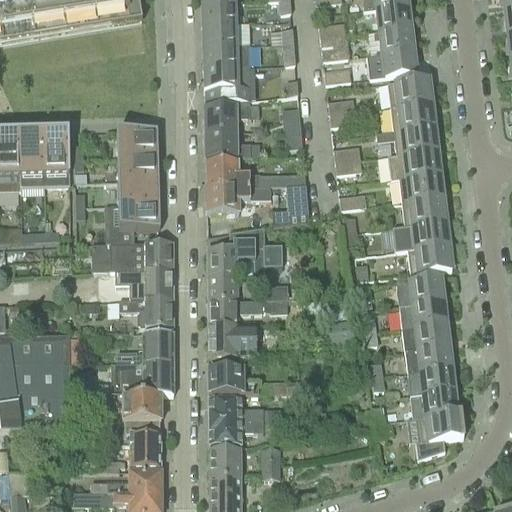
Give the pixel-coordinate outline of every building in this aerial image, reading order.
[(0,0),(0,44),(1,45),(0,38),(0,37),(12,35),(13,43),(33,40),(32,32),(43,30),(45,38),(64,35),(63,27),(75,25),(76,33),(139,23),(135,0),(0,0)] [(199,0),(200,10),(233,9),(233,0),(199,0)] [(337,0),(312,0),(314,12),(339,9),(337,0)] [(362,17),(375,15),(406,12),(404,0),(365,0),(364,1),(363,2),(363,3),(362,5),(362,6),(361,9),(362,17)] [(503,13),(503,16),(511,14),(511,0),(499,0),(499,7),(501,8),(501,7),(504,8),(504,13),(503,13)] [(287,7),(277,7),(279,21),(288,20),(287,7)] [(200,10),(200,31),(234,30),(233,9),(200,10)] [(375,15),(377,38),(408,34),(406,12),(375,15)] [(506,37),(506,40),(511,38),(511,14),(503,16),(503,17),(502,31),(503,31),(507,32),(507,36),(506,37)] [(200,31),(201,53),(235,52),(234,30),(200,31)] [(316,33),(318,45),(343,42),(341,30),(316,33)] [(377,38),(380,61),(411,57),(408,34),(377,38)] [(290,36),(280,37),(281,51),(291,50),(290,36)] [(343,42),(318,45),(319,58),(321,69),(346,66),(344,55),(343,42)] [(291,50),(281,51),(283,73),(293,72),(292,63),(291,50)] [(247,73),(247,52),(235,52),(201,53),(202,75),(247,73)] [(411,57),(380,61),(383,84),(414,80),(411,57)] [(247,73),(202,75),(203,113),(225,112),(225,109),(247,108),(249,108),(248,73),(247,73)] [(322,78),(323,91),(348,88),(347,75),(322,78)] [(386,90),(389,114),(430,109),(431,95),(430,95),(426,94),(426,89),(427,89),(427,85),(386,90)] [(284,89),(285,103),(295,102),(294,88),(284,89)] [(325,109),(327,122),(352,119),(350,106),(325,109)] [(225,109),(225,112),(203,113),(203,139),(235,138),(234,125),(256,125),(256,111),(247,112),(247,108),(225,109)] [(389,114),(391,138),(433,133),(433,132),(434,118),(433,118),(433,119),(429,118),(429,113),(430,113),(430,109),(389,114)] [(280,117),(281,130),(298,128),(296,115),(280,117)] [(352,119),(327,122),(328,134),(353,131),(352,119)] [(298,128),(281,130),(284,156),(300,155),(298,128)] [(391,138),(374,140),(375,150),(393,148),(394,162),(436,157),(436,156),(437,142),(436,142),(435,143),(432,142),(432,137),(433,137),(433,133),(391,138)] [(114,139),(115,164),(155,163),(154,138),(114,139)] [(204,165),(257,164),(257,151),(235,151),(235,138),(203,139),(204,165)] [(41,141),(43,194),(68,194),(66,140),(41,141)] [(41,141),(17,142),(19,195),(43,194),(41,141)] [(17,142),(0,142),(0,199),(19,199),(19,195),(17,142)] [(72,165),(81,165),(81,152),(72,153),(72,165)] [(331,157),(333,169),(358,166),(356,154),(331,157)] [(394,162),(386,163),(389,187),(397,186),(438,181),(438,180),(440,166),(438,166),(438,167),(435,166),(434,161),(436,161),(436,157),(394,162)] [(115,164),(116,188),(156,187),(155,163),(115,164)] [(73,178),(82,177),(81,165),(72,165),(73,178)] [(358,166),(333,169),(334,182),(359,179),(358,166)] [(223,167),(203,168),(204,194),(269,193),(284,194),(304,191),(303,182),(276,182),(258,183),(258,181),(253,181),(236,181),(236,168),(236,167),(223,167)] [(397,186),(400,210),(441,205),(441,202),(439,202),(439,197),(442,195),(442,196),(443,195),(439,182),(438,181),(397,186)] [(116,188),(116,212),(156,211),(156,187),(116,188)] [(270,220),(271,226),(271,230),(271,235),(289,232),(307,229),(306,217),(304,192),(304,191),(284,194),(284,205),(285,211),(285,215),(285,217),(282,218),(270,218),(270,220)] [(237,206),(248,206),(248,207),(269,206),(269,193),(204,194),(204,217),(204,220),(206,220),(224,220),(238,220),(238,217),(237,206)] [(74,214),(83,214),(82,201),(73,201),(74,214)] [(337,204),(338,217),(363,214),(362,201),(337,204)] [(400,210),(403,233),(444,229),(444,226),(442,226),(442,221),(444,219),(445,220),(446,219),(441,206),(441,205),(400,210)] [(116,212),(117,238),(157,237),(156,211),(116,212)] [(74,214),(74,226),(83,226),(83,214),(74,214)] [(341,226),(344,241),(353,239),(351,224),(341,226)] [(393,259),(406,257),(447,252),(447,249),(445,250),(444,245),(447,243),(448,243),(449,243),(444,230),(444,229),(403,233),(390,235),(393,259)] [(206,254),(206,280),(236,280),(246,280),(247,295),(263,295),(263,280),(263,279),(262,279),(262,274),(280,274),(280,253),(263,254),(263,236),(228,241),(228,242),(229,242),(229,250),(230,250),(230,254),(206,254)] [(44,239),(44,248),(57,247),(57,238),(44,239)] [(31,239),(32,248),(44,248),(44,239),(31,239)] [(353,239),(344,241),(346,256),(356,255),(353,239)] [(8,241),(0,241),(0,250),(8,250),(8,241)] [(107,250),(107,278),(171,278),(170,249),(142,249),(142,250),(107,250)] [(447,252),(406,257),(409,282),(450,277),(449,273),(448,273),(447,268),(450,267),(452,267),(447,254),(447,252)] [(353,273),(355,288),(365,287),(363,271),(353,273)] [(171,278),(115,278),(115,293),(128,293),(128,307),(171,306),(171,278)] [(206,280),(206,308),(236,307),(236,280),(206,280)] [(438,284),(395,289),(398,313),(441,308),(438,284)] [(356,294),(358,308),(368,306),(366,293),(356,294)] [(285,294),(264,294),(264,306),(285,306),(285,294)] [(171,306),(116,307),(116,319),(138,318),(138,321),(137,321),(135,322),(135,331),(138,333),(138,334),(171,334),(171,306)] [(206,308),(206,333),(236,333),(236,320),(261,320),(261,307),(236,307),(206,308)] [(285,307),(268,308),(268,320),(286,320),(285,307)] [(316,307),(305,308),(305,321),(317,320),(316,307)] [(398,313),(400,335),(444,330),(441,308),(398,313)] [(361,326),(363,340),(373,339),(371,325),(361,326)] [(353,328),(336,330),(338,348),(355,346),(353,328)] [(446,353),(444,330),(400,335),(402,358),(403,358),(446,353)] [(236,333),(206,333),(207,365),(227,365),(237,365),(246,365),(246,362),(254,362),(254,333),(236,333)] [(373,339),(363,340),(365,353),(375,352),(373,339)] [(139,340),(139,371),(171,371),(171,340),(139,340)] [(0,439),(2,440),(70,440),(68,343),(0,343),(0,439)] [(403,358),(406,381),(449,376),(446,353),(403,358)] [(368,371),(370,385),(379,384),(377,370),(368,371)] [(109,372),(109,403),(158,402),(171,402),(171,371),(139,371),(109,372)] [(227,375),(207,375),(207,401),(227,401),(238,401),(238,402),(242,401),(257,401),(257,388),(242,388),(242,374),(238,374),(238,375),(227,375)] [(420,397),(421,402),(452,398),(449,376),(406,381),(407,390),(420,397)] [(379,384),(370,385),(372,399),(381,397),(379,384)] [(301,387),(287,388),(287,401),(301,400),(301,387)] [(415,425),(416,425),(458,420),(454,420),(452,398),(421,402),(408,403),(410,425),(415,425)] [(158,402),(109,403),(109,414),(117,414),(117,428),(158,428),(158,402)] [(227,405),(207,405),(207,428),(261,428),(261,427),(261,420),(261,416),(240,416),(240,404),(227,405)] [(379,414),(369,415),(372,431),(383,429),(380,413),(379,414)] [(367,418),(354,420),(356,437),(369,436),(367,418)] [(458,420),(416,425),(418,449),(413,449),(415,467),(442,458),(441,447),(461,445),(458,420)] [(261,428),(207,428),(208,452),(237,452),(237,453),(240,453),(239,440),(261,439),(261,436),(261,428)] [(268,428),(261,428),(261,436),(270,436),(270,428),(268,428)] [(383,429),(372,431),(374,445),(384,444),(385,443),(383,429)] [(159,441),(121,440),(99,440),(98,458),(116,458),(116,453),(129,453),(129,474),(159,474),(159,441)] [(259,456),(260,469),(278,469),(278,455),(259,456)] [(227,456),(207,456),(208,485),(248,485),(248,482),(240,482),(240,456),(227,456)] [(88,467),(88,479),(116,479),(116,467),(88,467)] [(278,469),(260,469),(260,486),(279,486),(278,469)] [(87,489),(87,499),(159,500),(159,478),(127,478),(126,489),(87,489)] [(7,480),(7,502),(23,502),(26,502),(26,480),(7,480)] [(248,485),(208,485),(207,511),(239,511),(240,488),(248,488),(248,485)] [(70,500),(69,511),(158,511),(159,500),(87,499),(70,499),(70,500)] [(24,511),(23,502),(7,502),(7,511),(24,511)]
